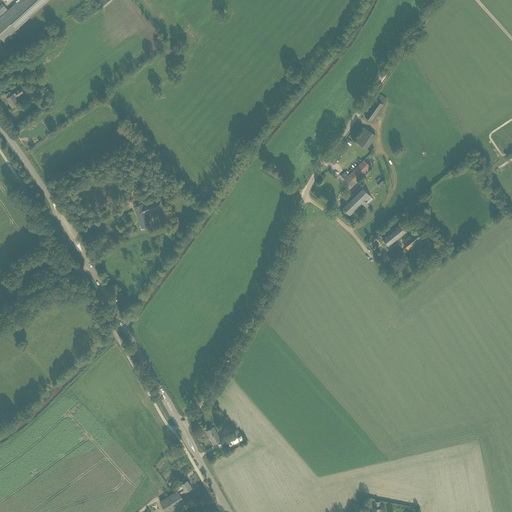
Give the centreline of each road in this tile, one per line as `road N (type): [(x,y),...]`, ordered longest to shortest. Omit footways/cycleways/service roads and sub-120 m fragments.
road 1 (unclassified): [(182,424),(255,310),(304,189),(438,0)]
road 2 (tertiary): [(158,389),(89,265)]
